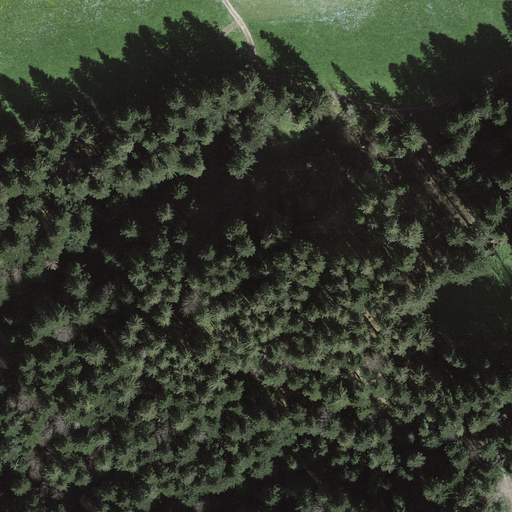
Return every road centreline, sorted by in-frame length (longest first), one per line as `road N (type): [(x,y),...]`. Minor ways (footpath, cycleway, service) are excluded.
road 1 (track): [(504,470),(481,444),(225,366),(178,332),(173,310),(186,247),(269,139),(278,79)]
road 2 (track): [(511,64),(454,99),(407,108),(260,76),(251,64),(0,120)]
